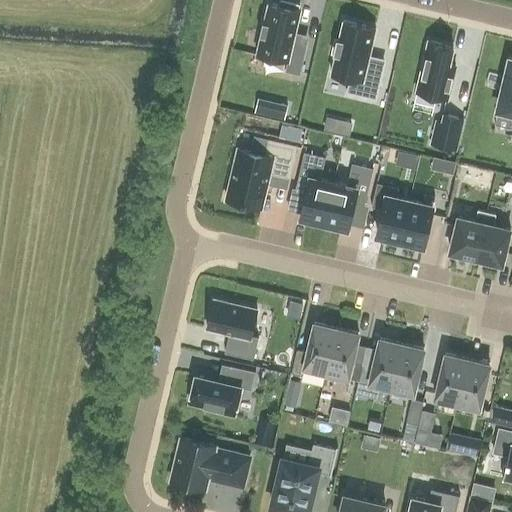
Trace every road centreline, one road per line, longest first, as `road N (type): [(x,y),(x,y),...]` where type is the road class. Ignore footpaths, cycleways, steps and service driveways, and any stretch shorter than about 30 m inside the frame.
road 1 (residential): [(183,243),(511,314)]
road 2 (residential): [(150,511),(133,480),(183,243)]
road 3 (residential): [(183,243),(178,214),(225,0)]
